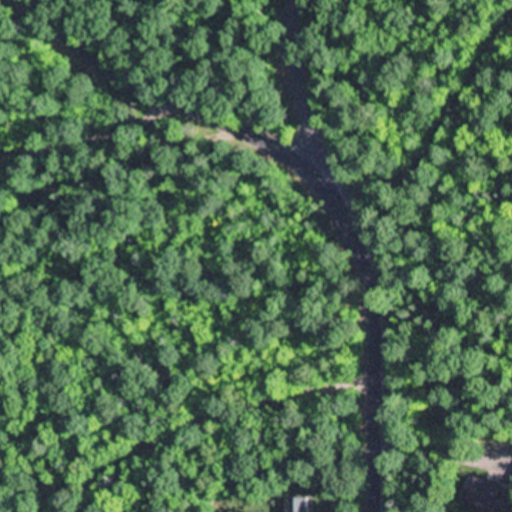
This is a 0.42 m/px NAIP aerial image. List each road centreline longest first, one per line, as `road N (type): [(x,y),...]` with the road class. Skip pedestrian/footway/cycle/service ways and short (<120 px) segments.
road 1 (residential): [(377,511),(372,266),(344,209),(316,171),(271,138),(133,75),(77,35),(47,0)]
road 2 (residential): [(354,230),(311,79),(301,0)]
